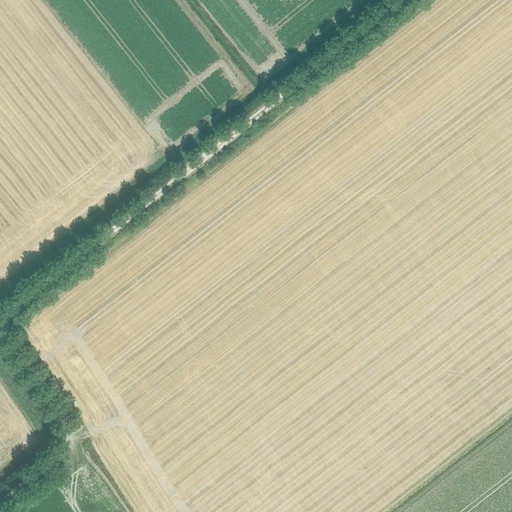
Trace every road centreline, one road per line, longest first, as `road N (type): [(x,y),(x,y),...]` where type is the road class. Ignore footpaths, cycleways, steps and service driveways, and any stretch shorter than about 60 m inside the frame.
road 1 (unclassified): [(403,0),(105,237)]
road 2 (track): [(0,504),(65,446),(59,420),(12,354),(5,327),(40,286),(105,237)]
